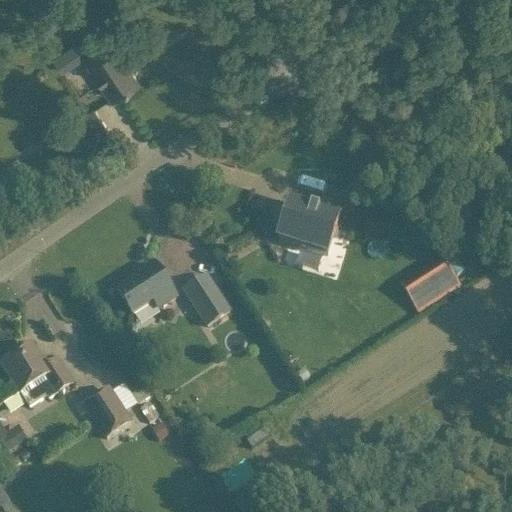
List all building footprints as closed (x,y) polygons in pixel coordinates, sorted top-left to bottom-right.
[(127,53),(120,42),(88,63),(112,98),(139,80),(123,56),(127,53)] [(76,45),(66,51),(74,63),(84,57),(76,45)] [(95,108),(71,124),(67,117),(57,124),(61,131),(60,131),(64,136),(75,153),(110,130),(95,108)] [(340,220),(290,204),(278,242),(328,258),(340,220)] [(219,238),(207,244),(215,258),(227,251),(219,238)] [(440,259),(397,286),(415,316),(459,288),(440,259)] [(155,267),(116,292),(133,319),(159,302),(163,309),(176,300),(155,267)] [(232,314),(208,277),(183,293),(207,330),(232,314)] [(30,410),(48,399),(50,402),(72,387),(56,363),(45,370),(31,348),(2,367),(30,410)] [(304,371),(296,376),(301,385),(310,379),(304,371)] [(107,441),(131,426),(109,392),(85,407),(107,441)] [(160,419),(150,405),(140,411),(149,426),(160,419)] [(169,436),(162,426),(152,433),(159,443),(169,436)] [(0,441),(8,454),(22,446),(13,431),(7,435),(0,438),(0,441)] [(251,492),(233,503),(238,511),(251,511),(260,507),(251,492)]
